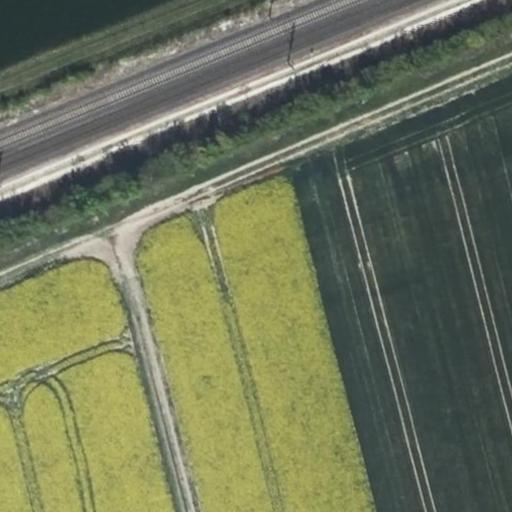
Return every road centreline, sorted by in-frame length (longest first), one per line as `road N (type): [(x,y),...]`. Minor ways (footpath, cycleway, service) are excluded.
road 1 (track): [(511,64),(0,278)]
road 2 (track): [(116,229),(187,511)]
road 3 (track): [(0,87),(216,0)]
